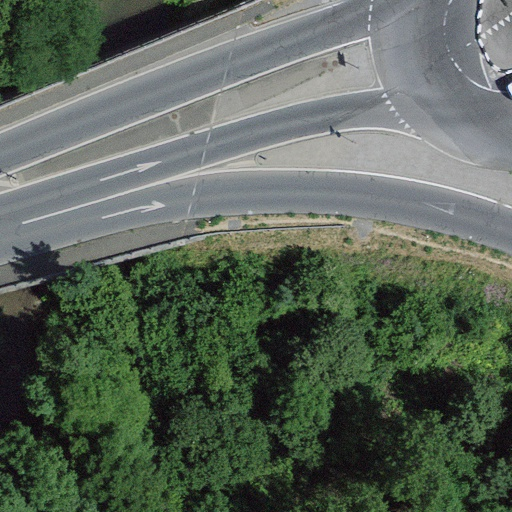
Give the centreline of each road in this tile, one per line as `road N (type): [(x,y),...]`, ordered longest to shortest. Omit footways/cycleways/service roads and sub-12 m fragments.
road 1 (secondary): [(8,182),(376,196),(511,231)]
road 2 (secondary): [(408,51),(8,182)]
road 3 (secondary): [(408,51),(437,102),(461,119),(511,130)]
